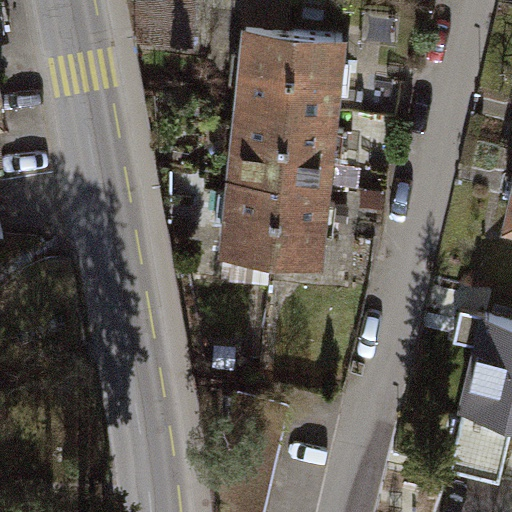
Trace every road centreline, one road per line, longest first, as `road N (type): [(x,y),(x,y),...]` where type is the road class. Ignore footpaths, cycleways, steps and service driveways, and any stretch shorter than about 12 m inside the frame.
road 1 (residential): [(358,511),(474,0)]
road 2 (tertiary): [(69,0),(154,511)]
